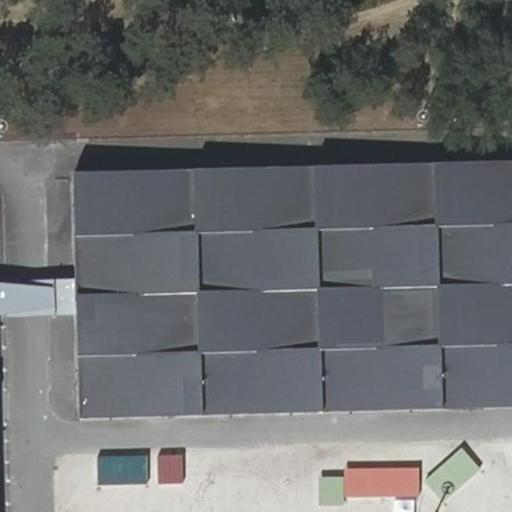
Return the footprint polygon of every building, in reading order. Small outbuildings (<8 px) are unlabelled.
[(511,163),(86,176),(93,424),(511,411),(511,163)] [(468,451),(438,450),(438,501),(467,501),(468,451)] [(413,502),(413,453),(383,452),(383,502),(413,502)] [(139,488),(140,459),(115,459),(114,487),(139,488)] [(511,461),(490,461),(490,491),(511,491),(511,461)] [(184,482),(159,482),(159,510),(184,510),(184,482)] [(73,485),(72,511),(97,511),(98,485),(73,485)]
